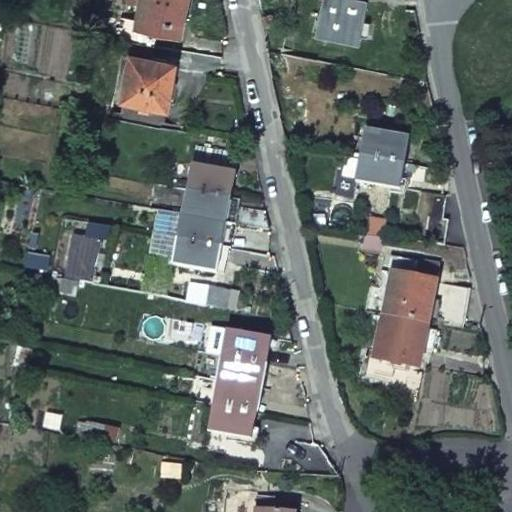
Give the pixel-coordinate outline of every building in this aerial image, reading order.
[(138,26),(138,28),(158,32),(181,35),(185,14),(191,15),(193,0),(142,0),(142,6),(138,26)] [(323,0),(317,38),(359,46),(360,38),(364,39),(369,25),(363,23),(368,2),(355,0),(323,0)] [(122,17),(118,39),(124,40),(155,47),(158,32),(138,28),(138,26),(133,25),(133,19),(122,17)] [(124,40),(122,57),(132,59),(132,58),(152,62),(155,47),(124,40)] [(132,59),(124,102),(164,109),(167,109),(175,66),(152,62),(132,58),(132,59)] [(124,102),(120,120),(160,127),(164,109),(124,102)] [(366,129),(361,156),(405,164),(409,137),(366,129)] [(198,152),(196,165),(237,172),(239,159),(198,152)] [(361,156),(356,181),(399,189),(405,164),(361,156)] [(192,164),(188,190),(232,198),(237,172),(196,165),(192,164)] [(188,190),(183,215),(228,222),(232,198),(188,190)] [(419,192),(410,241),(444,245),(448,221),(443,220),(446,196),(419,192)] [(240,207),(237,224),(270,230),(266,211),(240,207)] [(183,215),(179,239),(222,247),(228,222),(183,215)] [(369,219),(366,235),(384,237),(387,222),(369,219)] [(75,235),(67,278),(94,283),(94,284),(99,285),(101,278),(95,277),(103,240),(75,235)] [(366,235),(364,249),(381,252),(384,237),(366,235)] [(179,239),(174,265),(218,273),(222,247),(179,239)] [(440,268),(391,257),(387,275),(393,275),(393,273),(413,278),(436,283),(440,268)] [(393,275),(384,316),(427,325),(428,318),(432,319),(433,320),(437,305),(435,304),(432,303),(436,283),(413,278),(393,273),(393,275)] [(29,275),(26,295),(41,297),(44,277),(29,275)] [(49,278),(47,288),(61,290),(61,294),(77,296),(79,283),(49,278)] [(432,319),(432,323),(462,328),(469,289),(440,284),(435,304),(437,305),(433,320),(432,319)] [(209,290),(206,305),(228,308),(231,291),(214,288),(214,291),(209,290)] [(376,356),(376,358),(395,362),(418,366),(422,351),(431,352),(435,332),(426,330),(427,325),(384,316),(376,356)] [(228,330),(224,356),(267,364),(272,339),(228,330)] [(19,347),(16,366),(30,370),(31,369),(34,349),(19,347)] [(224,356),(219,381),(263,389),(267,364),(224,356)] [(370,356),(367,373),(392,378),(395,362),(376,358),(376,356),(370,356)] [(219,381),(214,405),(258,414),(263,389),(219,381)] [(214,405),(210,431),(253,440),(258,414),(214,405)] [(88,423),(86,436),(103,440),(106,427),(88,423)]
